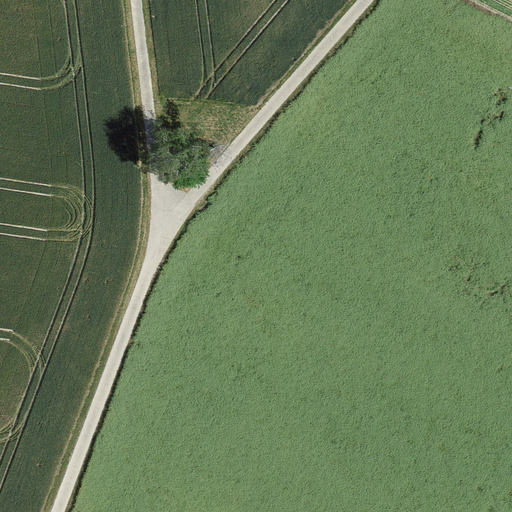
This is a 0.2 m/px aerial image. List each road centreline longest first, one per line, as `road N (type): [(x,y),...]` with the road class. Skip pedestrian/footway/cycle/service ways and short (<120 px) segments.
road 1 (track): [(366,0),(166,238),(58,511)]
road 2 (track): [(166,238),(136,0)]
